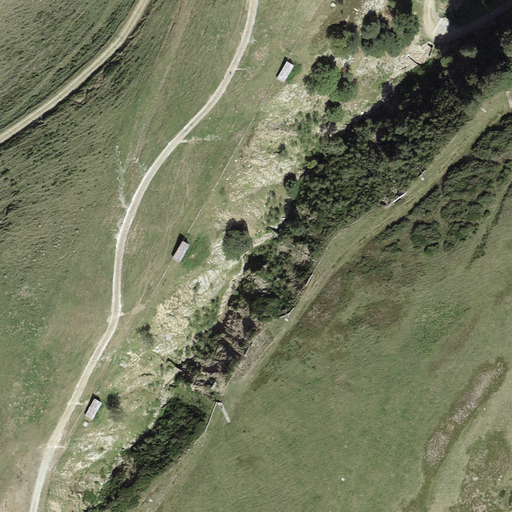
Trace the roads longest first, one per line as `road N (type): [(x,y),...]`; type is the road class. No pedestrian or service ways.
road 1 (track): [(253,0),(244,42),(216,96),(137,198),(120,247),(112,323),(67,413),(33,511)]
road 2 (track): [(0,139),(102,58),(144,0)]
